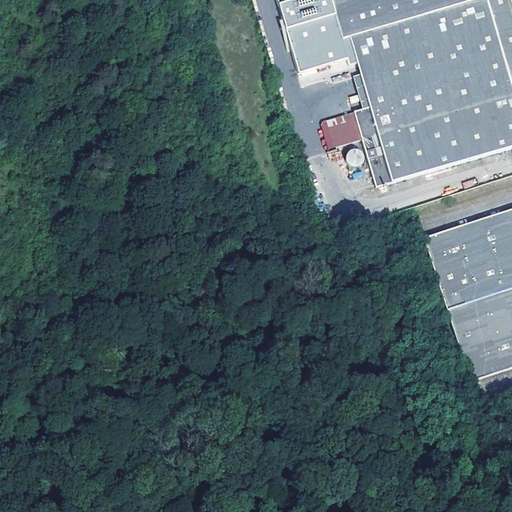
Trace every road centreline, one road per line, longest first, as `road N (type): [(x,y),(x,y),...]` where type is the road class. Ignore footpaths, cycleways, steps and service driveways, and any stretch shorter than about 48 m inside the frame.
road 1 (track): [(511,497),(460,508),(384,504),(329,466),(293,398),(259,479)]
road 2 (track): [(293,398),(290,290),(313,266),(378,266),(394,203)]
